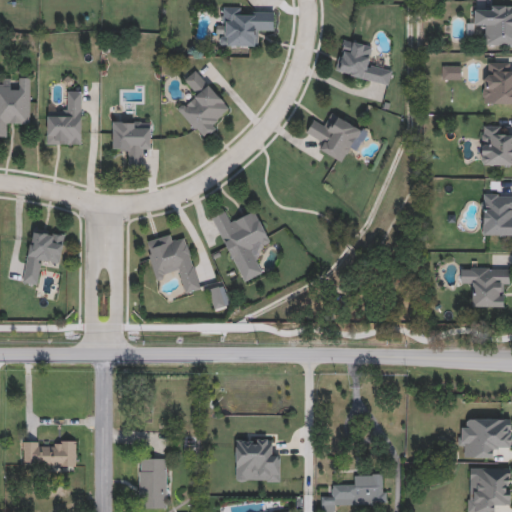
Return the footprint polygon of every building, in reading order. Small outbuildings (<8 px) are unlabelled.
[(511,47),(485,47),(485,25),(474,25),(474,6),(511,6),(511,47)] [(221,8),(244,8),(244,11),(274,11),(274,35),(258,35),(258,47),(222,48),(221,8)] [(375,48),(371,65),(392,70),(389,86),(336,74),(344,40),(375,48)] [(511,63),(511,104),(484,105),(483,64),(511,63)] [(196,71),(233,112),(202,139),(177,111),(195,96),(183,83),(196,71)] [(31,79),(31,127),(8,127),(8,137),(0,137),(0,86),(21,87),(21,79),(31,79)] [(82,92),(82,146),(47,146),(47,113),(67,113),(67,92),(82,92)] [(325,142),(307,133),(314,121),(323,126),(331,111),(367,131),(353,157),(346,154),(341,162),(320,151),(325,142)] [(151,122),(151,154),(142,154),(142,168),(131,168),(131,153),(113,153),(113,122),(151,122)] [(511,167),(481,167),(481,126),(501,126),(501,137),(511,137),(511,167)] [(511,194),(511,236),(482,236),(482,194),(511,194)] [(255,210),(272,246),(254,254),(259,264),(238,274),(212,218),(228,210),(233,220),(255,210)] [(24,284),(32,229),(65,234),(60,268),(40,265),(37,286),(24,284)] [(146,241),(175,234),(177,243),(188,241),(200,290),(182,295),(177,274),(155,279),(146,241)] [(469,308),(469,284),(460,284),(460,268),(510,268),(510,288),(501,288),(501,308),(469,308)] [(76,465),(22,465),(22,442),(76,442),(76,465)] [(166,458),(166,508),(142,508),(142,458),(166,458)] [(511,468),(511,503),(498,503),(498,511),(468,511),(468,468),(511,468)] [(332,484),(354,484),(354,474),(386,473),(386,503),(335,504),(335,511),(322,511),(321,496),(332,495),(332,484)]
